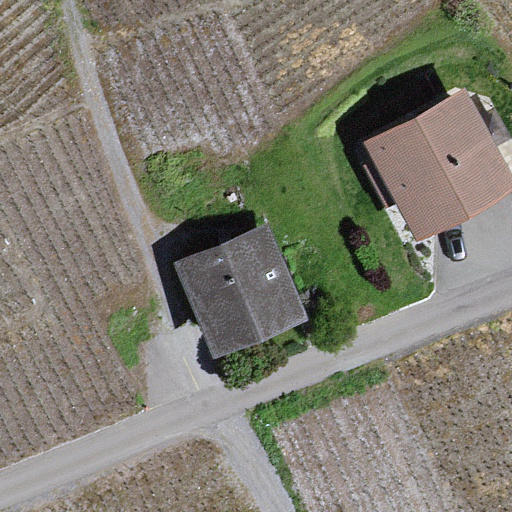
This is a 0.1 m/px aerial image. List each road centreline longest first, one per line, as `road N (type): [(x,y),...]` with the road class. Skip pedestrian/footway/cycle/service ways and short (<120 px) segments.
road 1 (unclassified): [(0,488),(511,286)]
road 2 (track): [(270,511),(216,403)]
